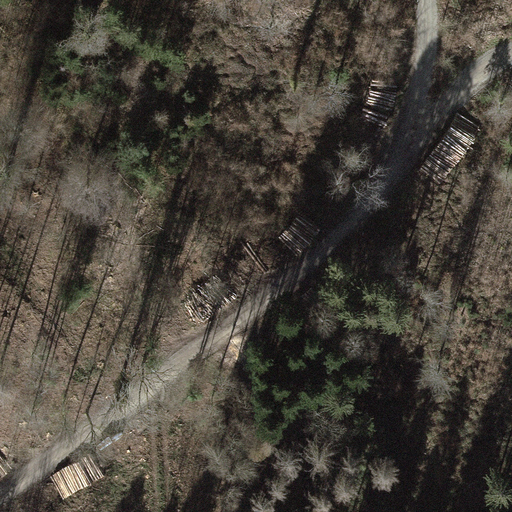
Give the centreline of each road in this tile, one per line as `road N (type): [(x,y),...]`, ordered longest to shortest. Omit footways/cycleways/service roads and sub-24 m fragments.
road 1 (track): [(511,83),(467,102),(399,190),(0,496)]
road 2 (track): [(390,0),(399,190)]
